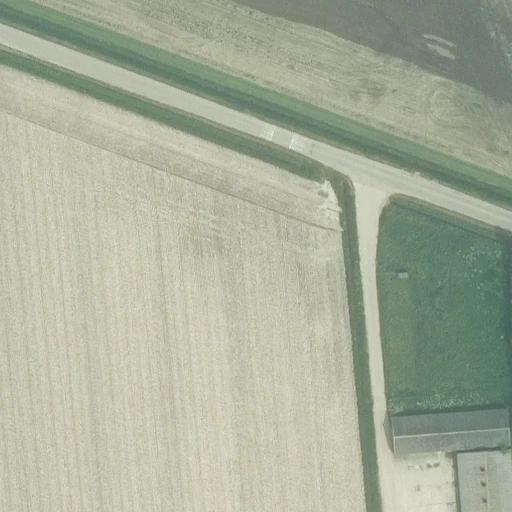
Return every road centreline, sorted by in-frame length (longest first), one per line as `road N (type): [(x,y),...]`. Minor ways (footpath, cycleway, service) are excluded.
road 1 (tertiary): [(511,222),(0,34)]
road 2 (track): [(374,171),(364,215),(389,511)]
